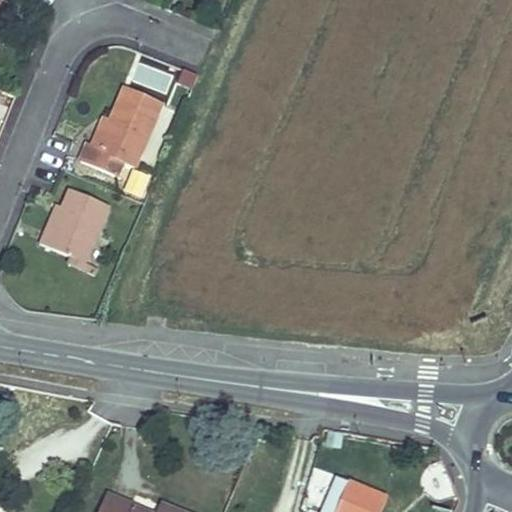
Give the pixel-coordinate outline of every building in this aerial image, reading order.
[(143,69),(141,81),(164,86),(167,74),(143,69)] [(184,71),(178,87),(192,92),(198,76),(184,71)] [(135,168),(163,105),(126,88),(112,121),(101,148),(100,148),(93,145),(89,143),(80,162),(113,176),(115,171),(112,168),(123,164),(124,164),(135,168)] [(101,148),(112,121),(104,118),(93,145),(100,148),(101,148)] [(129,183),(135,168),(124,164),(123,164),(112,168),(115,171),(113,176),(129,183)] [(86,264),(109,207),(67,189),(59,208),(50,230),(50,231),(45,230),(45,229),(38,244),(86,264)] [(50,230),(59,208),(54,207),(45,229),(45,230),(50,231),(50,230)] [(380,511),(386,499),(351,485),(343,505),(339,511),(380,511)] [(178,511),(163,505),(159,511),(131,511),(133,508),(106,496),(98,511),(178,511)] [(339,511),(343,505),(333,501),(328,511),(339,511)]
